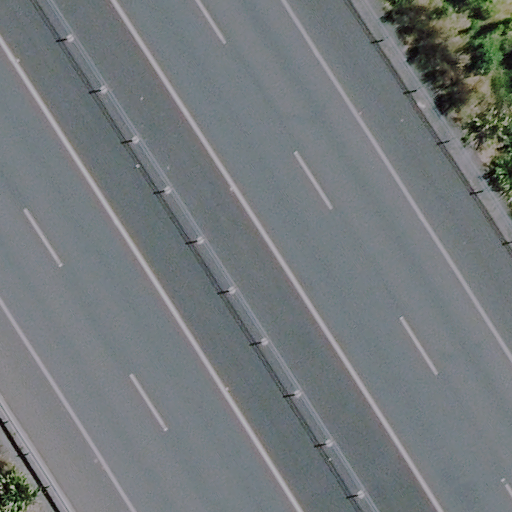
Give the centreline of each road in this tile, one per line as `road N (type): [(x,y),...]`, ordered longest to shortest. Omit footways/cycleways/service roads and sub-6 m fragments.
road 1 (motorway): [(233,0),(511,477)]
road 2 (motorway): [(258,511),(0,77)]
